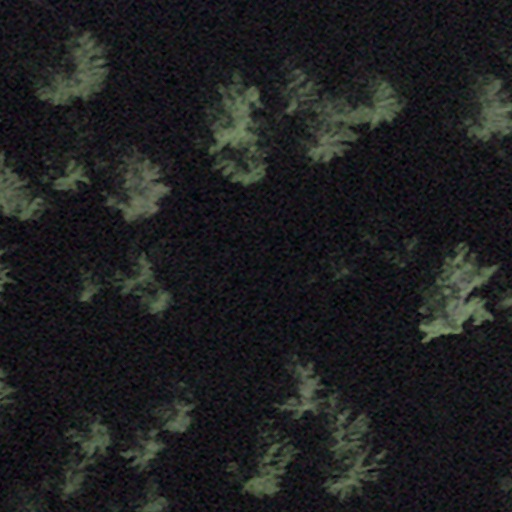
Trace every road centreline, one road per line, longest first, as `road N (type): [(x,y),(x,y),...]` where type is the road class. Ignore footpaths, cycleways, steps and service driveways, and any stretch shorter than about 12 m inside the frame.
road 1 (track): [(206,0),(163,9),(0,9)]
road 2 (track): [(401,511),(511,423)]
